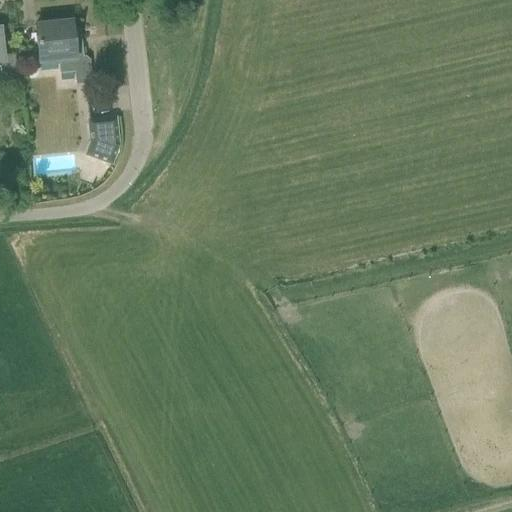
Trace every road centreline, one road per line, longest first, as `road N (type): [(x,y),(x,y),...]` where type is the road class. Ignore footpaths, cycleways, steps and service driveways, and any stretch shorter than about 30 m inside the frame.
road 1 (unclassified): [(139,166),(150,106),(132,0)]
road 2 (residential): [(0,218),(86,211),(117,197),(139,166)]
